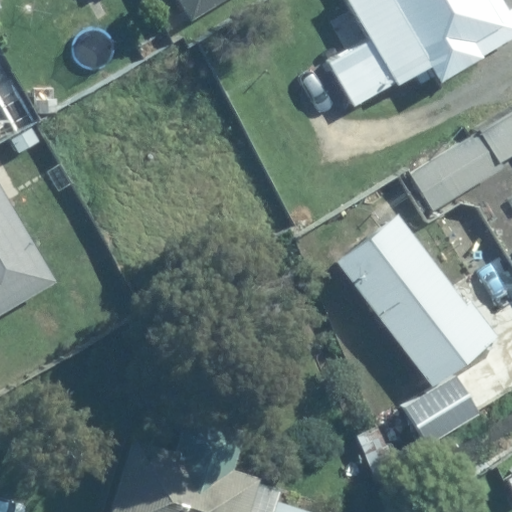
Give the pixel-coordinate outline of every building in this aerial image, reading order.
[(208,0),(177,0),(185,14),(208,0)] [(346,0),(364,31),(336,45),(341,57),(329,61),(347,101),(423,55),(431,70),(511,24),(511,16),(502,0),(346,0)] [(494,154),(511,142),(511,103),(416,163),(436,197),(497,160),(494,154)] [(0,297),(50,270),(0,183),(0,297)] [(511,275),(500,281),(511,301),(511,275)] [(238,419),(180,404),(169,443),(127,431),(103,511),(239,511),(253,467),(226,460),(238,419)] [(328,511),(330,509),(272,491),(265,511),(328,511)]
